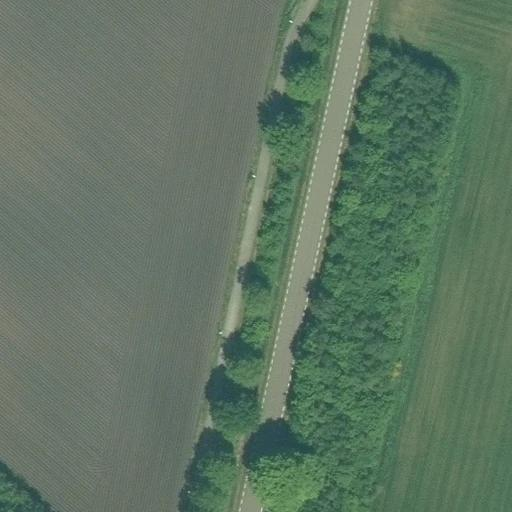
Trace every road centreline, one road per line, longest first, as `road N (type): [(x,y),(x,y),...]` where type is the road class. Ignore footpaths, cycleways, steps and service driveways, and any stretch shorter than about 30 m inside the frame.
road 1 (unknown): [(354,28),(472,59),(482,69),(372,511)]
road 2 (secondary): [(249,511),(361,0)]
